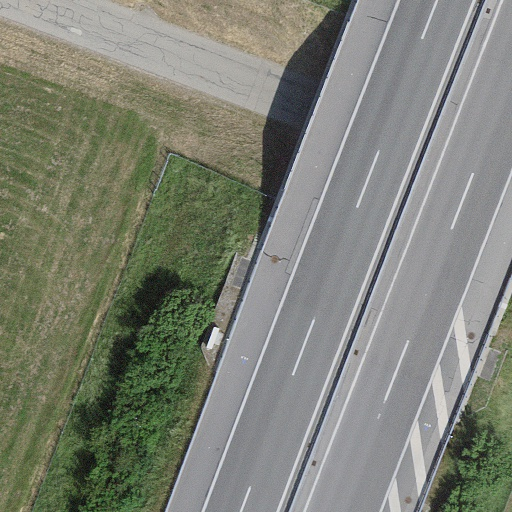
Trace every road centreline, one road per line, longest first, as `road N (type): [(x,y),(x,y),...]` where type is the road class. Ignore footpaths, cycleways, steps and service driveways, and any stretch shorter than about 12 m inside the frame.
road 1 (motorway): [(435,0),(237,511)]
road 2 (unclassified): [(30,0),(511,179)]
road 3 (motorway): [(340,511),(511,52)]
